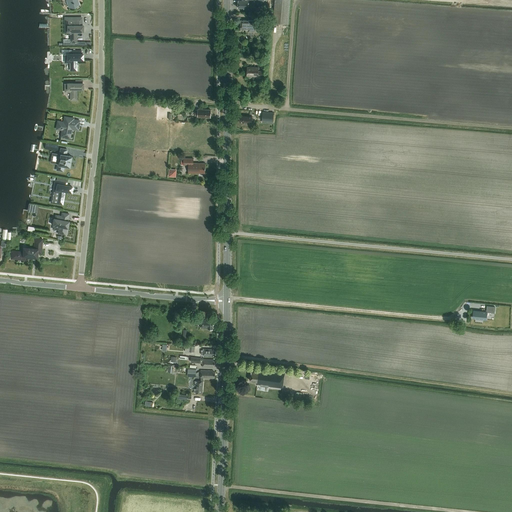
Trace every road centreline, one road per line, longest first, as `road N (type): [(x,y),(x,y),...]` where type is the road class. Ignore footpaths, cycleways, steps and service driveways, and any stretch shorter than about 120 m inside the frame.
road 1 (primary): [(226,301),(227,0)]
road 2 (unclassified): [(80,288),(101,0)]
road 3 (track): [(511,259),(226,233)]
road 4 (track): [(511,128),(226,104)]
road 5 (primary): [(219,511),(226,301)]
road 6 (unclassified): [(226,301),(80,288)]
